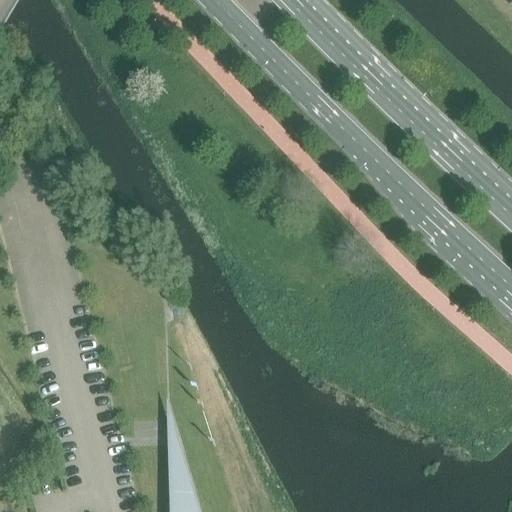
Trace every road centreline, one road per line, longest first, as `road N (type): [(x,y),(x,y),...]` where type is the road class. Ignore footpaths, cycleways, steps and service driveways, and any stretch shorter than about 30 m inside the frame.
road 1 (secondary): [(213,0),(511,295)]
road 2 (secondary): [(511,204),(293,0)]
